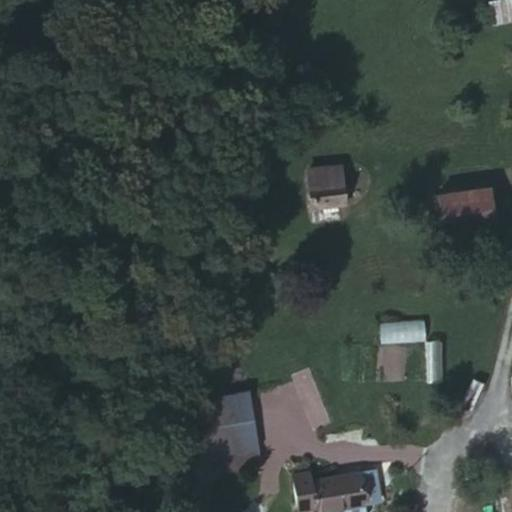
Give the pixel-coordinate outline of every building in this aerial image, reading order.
[(243,0),(273,17),(282,0),(243,0)] [(312,4),(303,0),(290,0),(276,34),(296,42),(312,4)] [(511,0),(486,0),(488,21),(511,18),(511,0)] [(332,189),(335,207),(373,204),(371,185),(332,189)] [(373,204),(335,207),(338,233),(376,229),(373,204)] [(511,210),(465,219),(471,257),(511,249),(511,210)] [(376,318),(377,340),(422,339),(422,317),(376,318)] [(195,386),(196,464),(236,464),(235,447),(251,447),(250,385),(195,386)] [(360,502),(381,500),(423,495),(425,496),(420,465),(378,469),(377,462),(353,464),(360,502)] [(423,495),(381,500),(382,511),(421,511),(424,507),(423,495)]
